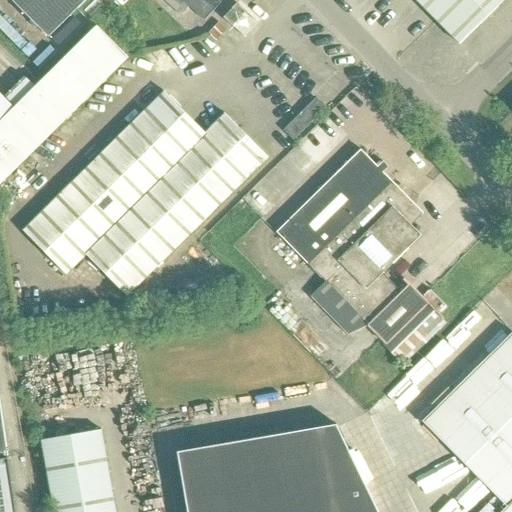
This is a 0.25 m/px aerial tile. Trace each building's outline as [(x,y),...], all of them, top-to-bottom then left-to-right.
[(11,0),(49,38),(87,0),(11,0)] [(163,0),(175,13),(185,2),(205,21),(221,4),(221,3),(223,0),(163,0)] [(504,0),(415,0),(460,44),(504,0)] [(237,4),(223,18),(232,27),(246,12),(237,4)] [(219,23),(209,34),(217,41),(227,30),(219,23)] [(0,185),(130,59),(99,27),(0,123),(0,185)] [(268,157),(226,114),(206,134),(165,92),(23,231),(66,275),(86,255),(127,297),(268,157)] [(284,130),(294,140),(326,107),(317,98),(284,130)] [(411,226),(424,214),(361,150),(277,233),(308,264),(307,265),(325,283),(311,297),(354,340),(368,326),(386,344),(385,346),(401,363),(402,362),(404,364),(440,330),(437,326),(445,319),(440,314),(423,297),(406,279),(397,288),(383,274),(421,236),(411,226)] [(284,176),(293,180),(303,160),(285,151),(271,179),(280,184),(284,176)] [(511,511),(511,333),(423,422),(507,507),(502,511),(511,511)] [(0,511),(16,511),(13,490),(0,400),(0,511)] [(337,425),(178,453),(188,511),(371,511),(342,451),(348,449),(337,425)] [(116,511),(102,430),(42,441),(54,511),(116,511)]
